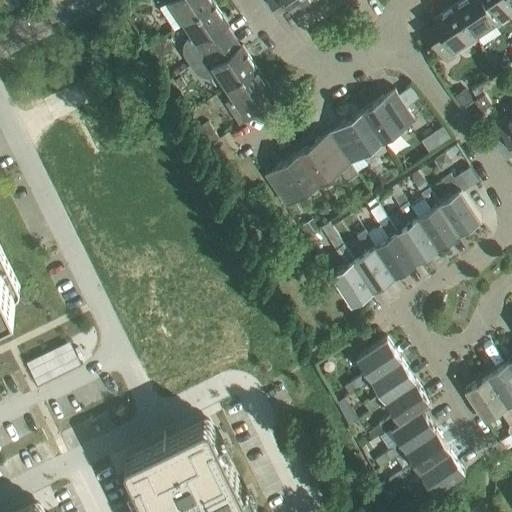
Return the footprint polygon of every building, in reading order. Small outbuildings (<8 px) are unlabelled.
[(166,0),(167,1),(160,6),(174,26),(185,19),(212,0),(166,0)] [(229,22),(214,0),(212,0),(185,19),(193,32),(189,35),(186,39),(184,44),(184,50),(186,55),(190,62),(225,38),(219,29),(229,22)] [(304,0),(269,0),(273,7),(282,0),(286,0),(292,8),(304,0)] [(459,0),(455,3),(475,33),(496,19),(499,22),(510,15),(499,0),(459,0)] [(511,0),(499,0),(510,15),(511,13),(511,0)] [(475,33),(455,3),(433,17),(440,28),(430,34),(446,58),(457,50),(454,47),(475,33)] [(233,49),(225,38),(190,62),(195,69),(201,73),(208,75),(215,74),(222,71),(229,82),(256,63),(243,43),(233,49)] [(256,63),(229,82),(237,94),(226,101),(240,122),(274,100),(268,89),(271,87),(256,63)] [(466,85),(455,94),(463,104),(474,95),(466,85)] [(395,86),(363,108),(383,138),(416,117),(395,86)] [(476,98),(482,108),(492,101),(485,91),(476,98)] [(363,108),(331,129),(351,159),(383,138),(363,108)] [(511,116),(510,118),(508,114),(497,122),(511,145),(511,144),(511,116)] [(208,118),(198,125),(210,143),(220,136),(208,118)] [(443,124),(433,131),(440,141),(450,135),(443,124)] [(331,129),(299,150),(319,181),(351,159),(331,129)] [(319,181),(299,150),(266,172),(286,202),(319,181)] [(153,153),(99,180),(118,217),(109,221),(186,377),(248,347),(153,153)] [(453,191),(440,200),(460,230),(482,216),(464,188),(479,178),(470,164),(454,174),(451,170),(443,176),(453,191)] [(429,184),(422,174),(415,178),(422,189),(429,184)] [(432,205),(418,214),(438,245),(460,230),(440,200),(430,184),(422,190),(432,205)] [(397,228),(417,259),(438,245),(418,214),(408,199),(402,190),(395,195),(400,204),(411,219),(397,228)] [(389,233),(376,242),(396,273),(417,259),(397,228),(387,213),(379,201),(371,206),(389,233)] [(359,220),(352,210),(344,215),(351,226),(359,220)] [(303,222),(310,232),(321,224),(323,223),(316,213),(303,222)] [(337,231),(329,219),(323,223),(321,224),(330,236),(337,231)] [(368,247),(354,257),(374,287),(396,273),(376,242),(366,227),(358,232),(368,247)] [(374,287),(354,257),(354,256),(344,241),(336,246),(347,262),(332,271),(352,302),(374,287)] [(0,299),(16,292),(17,291),(18,291),(19,290),(19,289),(20,288),(20,287),(20,286),(20,285),(20,284),(20,283),(0,242),(0,299)] [(347,392),(371,376),(402,355),(388,334),(357,354),(367,368),(342,384),(347,392)] [(25,357),(36,381),(79,360),(68,337),(25,357)] [(370,407),(385,398),(384,397),(416,377),(402,355),(371,376),(380,389),(365,399),(370,407)] [(511,361),(509,357),(488,371),(497,386),(509,401),(511,406),(511,361)] [(511,406),(509,401),(497,386),(488,371),(465,386),(486,417),(501,407),(511,422),(509,428),(511,433),(511,406)] [(384,430),(392,425),(423,405),(431,400),(416,377),(384,397),(385,398),(394,411),(379,422),(384,429),(384,430)] [(391,457),(406,447),(405,446),(436,426),(423,405),(392,425),(401,439),(377,455),(382,463),(391,457)] [(129,459),(129,460),(129,462),(153,511),(252,511),(256,510),(214,425),(213,422),(210,418),(208,417),(205,417),(182,428),(180,430),(180,432),(180,434),(183,440),(188,451),(179,455),(167,461),(160,446),(159,445),(157,445),(156,444),(154,445),(131,456),(130,457),(129,459)] [(384,429),(379,422),(371,427),(376,435),(384,429)] [(421,469),(420,468),(451,447),(436,426),(405,446),(406,447),(415,460),(399,471),(405,479),(421,469)] [(451,447),(420,468),(421,469),(429,481),(413,492),(419,500),(435,489),(436,490),(466,470),(451,447)] [(46,511),(44,506),(41,503),(40,503),(39,502),(37,503),(18,511),(46,511)]
